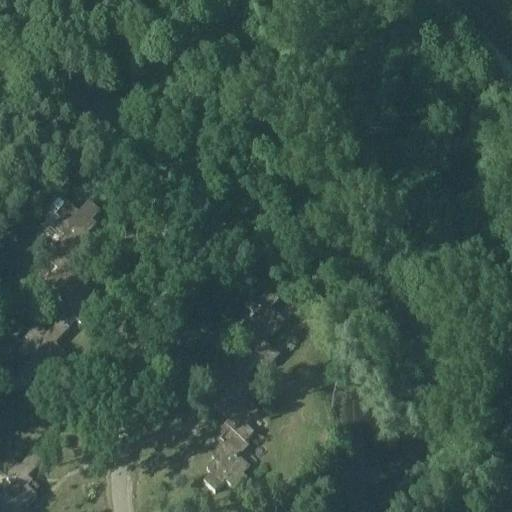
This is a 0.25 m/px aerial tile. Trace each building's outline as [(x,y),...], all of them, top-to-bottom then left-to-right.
[(72,267),(79,260),(82,257),(79,254),(91,240),(87,237),(96,228),(92,224),(99,215),(88,204),(78,215),(67,206),(56,218),(60,222),(54,229),(65,240),(54,251),(58,254),(72,267)] [(72,267),(58,254),(50,264),(58,272),(45,286),(57,297),(66,287),(81,300),(87,294),(90,291),(75,277),(85,266),(79,260),(72,267)] [(66,331),(66,330),(74,322),(88,335),(98,325),(83,311),(93,299),(87,294),(81,300),(66,287),(57,297),(66,305),(53,319),(58,324),(66,331)] [(240,334),(243,336),(251,343),(264,329),(273,338),(285,325),(271,312),(279,303),(269,294),(255,308),(249,302),(243,308),(254,319),(240,334)] [(54,357),(61,364),(66,358),(55,348),(69,332),(66,330),(66,331),(58,324),(46,337),(37,329),(25,342),(39,355),(31,363),(41,371),(54,357)] [(237,370),(245,377),(258,364),(267,372),(279,359),(265,346),(273,338),(264,329),(251,343),(243,336),(238,342),(249,353),(235,368),(237,370)] [(41,371),(31,363),(19,376),(34,389),(26,397),(35,407),(49,392),(55,398),(61,392),(50,382),(63,366),(61,364),(54,357),(41,371)] [(210,401),(216,406),(217,406),(222,400),(237,413),(246,403),(238,396),(250,382),(245,377),(237,370),(229,379),(215,365),(206,375),(221,389),(210,401)] [(218,434),(224,439),(230,433),(245,446),(254,437),(245,429),(258,415),(246,403),(237,413),(222,400),(217,406),(216,406),(214,409),(228,423),(218,434)] [(249,450),(245,446),(230,433),(224,439),(224,440),(221,443),(224,446),(211,459),(215,463),(206,472),(211,476),(203,485),(215,496),(225,485),(236,495),(247,482),(243,478),(249,471),(238,461),(249,450)] [(33,497),(39,491),(28,480),(42,466),(32,456),(19,470),(10,461),(0,471),(0,476),(12,487),(3,496),(13,505),(27,491),(33,497)] [(13,505),(3,496),(0,499),(0,511),(24,511),(36,500),(33,497),(27,491),(13,505)]
